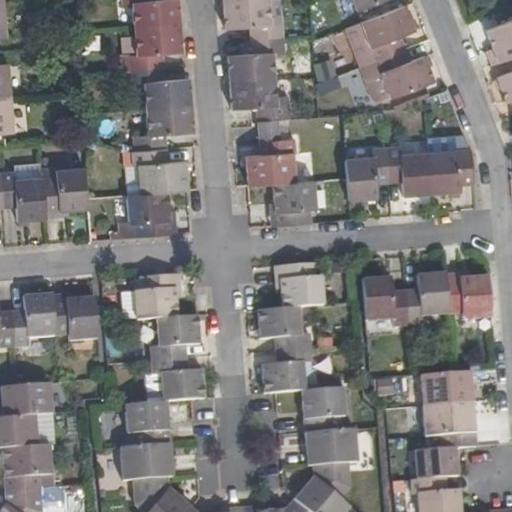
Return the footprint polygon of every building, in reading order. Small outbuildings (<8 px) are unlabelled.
[(126,0),(126,1),(137,1),(139,28),(184,24),(181,0),(126,0)] [(275,0),(229,0),(232,24),(258,22),(260,36),(290,34),(289,19),(277,20),(275,0)] [(275,0),(277,20),(289,19),(287,0),(275,0)] [(382,56),(410,45),(405,31),(419,25),(410,0),(367,17),(382,56)] [(0,1),(0,36),(8,35),(6,1),(0,1)] [(490,47),(496,62),(510,56),(511,55),(511,18),(501,23),(503,28),(493,32),(497,44),(490,47)] [(490,27),(493,32),(503,28),(501,23),(490,27)] [(184,24),(139,28),(141,52),(136,52),(137,65),(169,63),(168,50),(186,49),(184,24)] [(291,48),(290,34),(260,36),(261,50),(234,52),(236,79),(281,75),(279,49),(291,48)] [(415,57),(410,45),(382,56),(366,63),(379,96),(382,96),(395,91),(396,93),(440,77),(429,52),(415,57)] [(136,52),(124,53),(125,66),(137,65),(136,52)] [(511,55),(510,56),(511,61),(511,67),(500,72),(511,98),(511,97),(511,55)] [(0,97),(14,97),(11,62),(0,62),(0,97)] [(169,63),(137,65),(139,81),(151,80),(152,105),(196,101),(193,74),(170,76),(169,63)] [(281,75),(236,79),(238,105),(262,103),(263,116),(283,115),(296,114),(295,100),(283,101),(281,75)] [(335,75),(321,80),(322,95),(335,90),(335,75)] [(0,97),(0,130),(17,129),(14,97),(0,97)] [(140,147),(173,144),(172,129),(198,127),(196,101),(152,105),(154,131),(139,132),(140,147)] [(296,114),(283,115),(285,134),(298,134),(296,114)] [(283,115),(263,116),(265,136),(285,134),(283,115)] [(285,134),(265,136),(266,150),(251,151),(254,181),(279,179),(302,176),(300,148),(303,148),(302,134),(298,134),(285,134)] [(391,143),(394,174),(407,173),(408,190),(437,188),(434,149),(407,151),(406,142),(391,143)] [(351,172),(353,194),(382,192),(381,176),(394,174),(391,143),(378,144),(378,153),(350,154),(351,172)] [(172,188),(192,186),(191,156),(174,158),(173,144),(140,147),(137,148),(137,163),(141,163),(144,190),(172,188)] [(465,181),(480,180),(477,146),(434,149),(437,188),(465,187),(465,181)] [(126,148),(128,163),(137,163),(137,148),(126,148)] [(17,170),(18,177),(48,174),(46,159),(17,162),(17,170)] [(130,191),(144,190),(141,163),(137,163),(128,163),(129,191),(130,191)] [(50,209),(91,206),(90,195),(88,164),(57,167),(58,173),(48,174),(50,209)] [(22,216),(51,214),(50,209),(48,174),(18,177),(17,170),(5,171),(8,203),(20,202),(22,216)] [(279,179),(282,220),(318,217),(317,205),(323,205),(321,174),(302,176),(279,179)] [(176,230),(172,188),(144,190),(130,191),(134,221),(140,220),(141,234),(176,230)] [(288,303),(303,302),(327,300),(325,272),(321,272),(319,260),(285,262),(288,303)] [(418,285),(407,286),(410,321),(421,321),(420,312),(452,310),(450,275),(449,268),(417,270),(418,285)] [(179,270),(145,273),(145,287),(140,288),(142,313),(143,315),(161,314),(182,312),(179,270)] [(450,275),(452,310),(464,309),(465,316),(496,314),(493,272),(450,275)] [(130,314),(142,313),(140,288),(145,287),(145,273),(138,274),(140,285),(127,287),(130,314)] [(392,273),(366,275),(369,317),(394,315),(396,323),(410,321),(407,286),(393,287),(392,273)] [(33,333),(60,331),(57,298),(56,291),(27,293),(28,308),(16,309),(18,345),(33,344),(33,333)] [(75,337),(102,335),(99,294),(57,298),(60,331),(74,330),(75,337)] [(5,346),(18,345),(16,309),(3,310),(2,296),(0,295),(0,336),(4,336),(5,346)] [(282,345),(315,342),(314,330),(306,331),(303,302),(288,303),(263,305),(265,334),(281,333),(282,345)] [(154,341),(155,355),(191,352),(190,340),(205,338),(202,310),(182,312),(161,314),(163,341),(154,341)] [(316,356),(315,342),(282,345),(282,358),(267,359),(269,387),(282,386),(307,384),(310,383),(308,356),(316,356)] [(191,352),(155,355),(156,368),(165,367),(167,395),(170,394),(195,392),(210,391),(208,364),(192,365),(191,352)] [(310,383),(322,382),(320,356),(316,356),(308,356),(310,383)] [(424,370),(427,401),(478,397),(476,366),(457,368),(424,370)] [(376,398),(402,394),(400,377),(374,380),(376,398)] [(39,410),(57,409),(54,379),(21,382),(4,383),(6,413),(39,410)] [(310,427),(346,424),(344,410),(350,410),(348,380),(322,382),(310,383),(307,384),(310,427)] [(167,395),(131,398),(133,428),(138,428),(139,440),(174,438),(170,394),(167,395)] [(478,397),(427,401),(429,430),(444,429),(480,426),(478,397)] [(57,409),(39,410),(41,440),(54,439),(59,439),(57,409)] [(0,443),(4,443),(41,440),(39,410),(6,413),(0,413),(0,443)] [(364,456),(361,423),(346,424),(310,427),(312,461),(318,461),(318,471),(346,494),(355,483),(354,457),(364,456)] [(480,426),(444,429),(445,441),(419,443),(422,473),(451,471),(463,470),(461,442),(474,441),(481,441),(480,426)] [(139,440),(125,442),(128,477),(139,477),(141,501),(151,510),(173,483),(172,471),(177,471),(174,438),(139,440)] [(8,486),(46,483),(44,471),(57,469),(54,439),(41,440),(4,443),(8,486)] [(291,504),(291,511),(344,511),(354,501),(346,494),(318,471),(299,493),(291,504)] [(468,511),(465,484),(452,484),(451,471),(422,473),(414,474),(415,488),(422,488),(424,511),(468,511)] [(66,511),(65,482),(46,483),(8,486),(9,500),(0,510),(0,511),(66,511)] [(206,511),(206,509),(197,501),(173,483),(151,510),(148,511),(206,511)]
